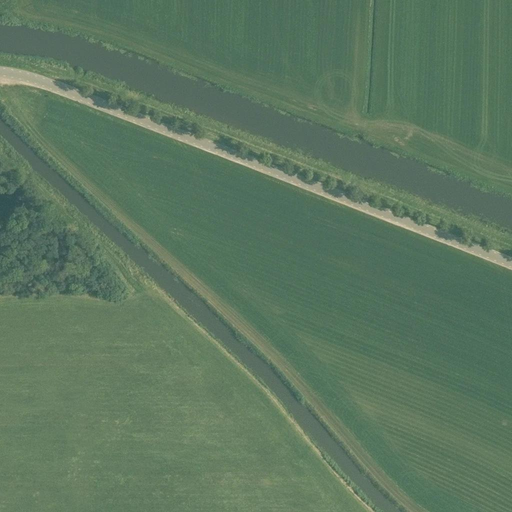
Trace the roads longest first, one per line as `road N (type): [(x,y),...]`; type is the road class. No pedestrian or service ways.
road 1 (tertiary): [(511,266),(0,72)]
road 2 (track): [(511,184),(364,128)]
